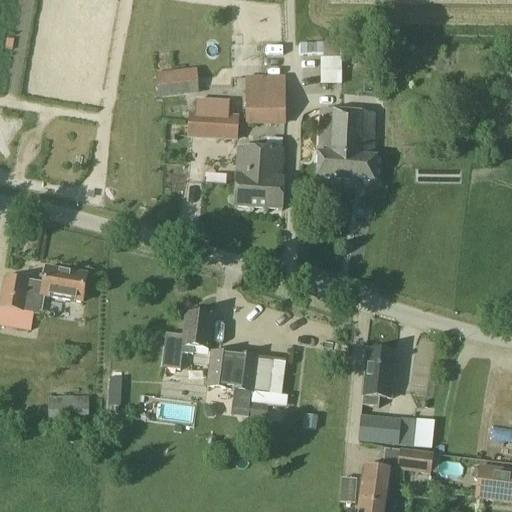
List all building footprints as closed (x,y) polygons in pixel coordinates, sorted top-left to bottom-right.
[(336,45),(300,46),(299,57),(324,56),(324,60),(336,60),(336,45)] [(196,72),(156,77),(159,99),(199,94),(196,72)] [(285,78),(245,78),(246,127),(285,126),(285,78)] [(229,118),(229,103),(195,101),(194,115),(190,115),(188,139),(237,142),(237,118),(229,118)] [(320,113),(318,147),(373,150),(375,116),(320,113)] [(373,150),(318,147),(315,180),(374,184),(376,159),(372,159),(373,150)] [(284,153),(238,150),(235,209),(281,212),(284,153)] [(3,279),(0,298),(0,326),(31,332),(34,317),(40,318),(40,314),(42,314),(44,298),(82,304),(87,276),(47,269),(44,285),(29,283),(3,279)] [(183,338),(171,336),(166,335),(162,370),(180,372),(182,355),(192,356),(193,349),(209,351),(213,319),(186,315),(183,338)] [(396,354),(367,351),(362,399),(363,399),(363,407),(377,408),(377,401),(390,402),(396,354)] [(249,393),(268,395),(272,362),(257,361),(257,360),(211,354),(206,388),(249,393)] [(104,375),(103,423),(114,424),(115,410),(118,410),(118,396),(114,396),(115,376),(104,375)] [(265,421),(268,395),(249,393),(248,403),(247,419),(265,421)] [(48,420),(89,421),(90,399),(48,399),(48,420)] [(305,417),(303,429),(316,431),(317,418),(305,417)] [(398,448),(413,449),(416,422),(400,421),(400,422),(360,418),(358,445),(398,448)] [(382,472),(392,474),(395,472),(430,477),(433,456),(399,451),(399,453),(384,452),(382,472)] [(511,506),(511,472),(479,468),(475,501),(511,506)] [(386,511),(390,488),(389,488),(392,474),(364,469),(361,484),(362,484),(357,511),(386,511)]
